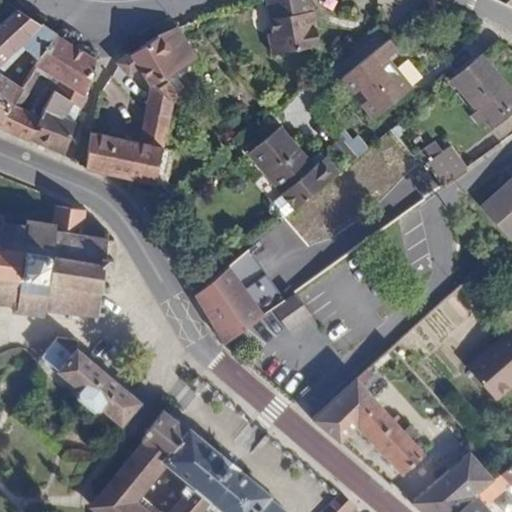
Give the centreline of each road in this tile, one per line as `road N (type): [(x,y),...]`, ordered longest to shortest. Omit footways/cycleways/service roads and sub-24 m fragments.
road 1 (tertiary): [(0,156),(110,205),(133,228),(214,359),(288,424)]
road 2 (residential): [(288,424),(442,287),(438,214),(511,154)]
road 3 (residential): [(37,0),(115,22),(203,0)]
road 4 (tertiary): [(288,424),(392,511)]
